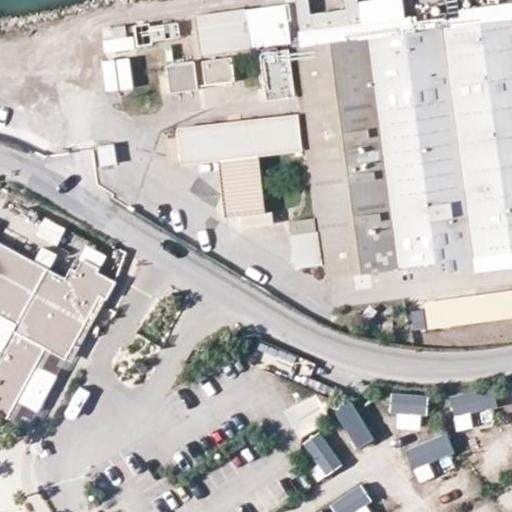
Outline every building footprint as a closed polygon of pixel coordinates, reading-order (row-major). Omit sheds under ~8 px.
[(292,32),(287,0),(255,0),(195,9),(199,44),(292,32)] [(147,14),(131,17),(134,39),(150,36),(149,34),(174,30),(173,14),(147,17),(147,14)] [(473,267),(472,256),(511,250),(511,17),(325,42),(293,48),(313,196),(318,232),(291,236),(295,266),(322,263),(325,277),(443,260),(445,271),(473,267)] [(110,51),(134,49),(132,23),(107,26),(110,51)] [(288,48),(259,52),(264,100),(295,96),(288,48)] [(232,78),(230,54),(202,60),(205,82),(232,78)] [(108,91),(136,87),(132,55),(103,59),(108,91)] [(164,63),(169,92),(198,89),(194,60),(164,63)] [(181,163),(219,159),(228,217),(265,213),(258,162),(258,154),(301,149),(297,114),(176,126),(181,163)] [(52,207),(38,234),(60,244),(74,217),(52,207)] [(69,267),(64,277),(0,241),(0,313),(17,323),(22,313),(74,341),(100,295),(107,298),(115,281),(96,271),(97,268),(82,259),(75,269),(69,267)] [(511,280),(425,292),(429,321),(511,309),(511,280)] [(413,309),(416,331),(428,330),(426,307),(413,309)] [(65,357),(74,341),(22,313),(17,323),(12,331),(45,347),(65,357)] [(45,347),(12,331),(0,353),(0,412),(7,417),(45,347)] [(461,427),(503,415),(494,383),(451,396),(461,427)] [(428,428),(429,393),(396,392),(395,427),(428,428)] [(330,416),(344,449),(376,435),(363,403),(330,416)] [(321,430),(303,444),(327,475),(346,461),(321,430)] [(407,449),(420,478),(462,460),(448,430),(407,449)] [(511,480),(495,492),(509,511),(511,511),(511,480)] [(378,511),(360,484),(334,502),(341,511),(378,511)]
